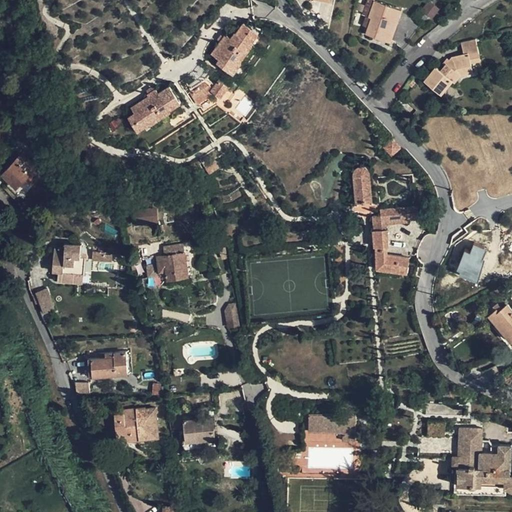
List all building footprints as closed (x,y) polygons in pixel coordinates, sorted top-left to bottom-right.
[(367,0),(364,10),(371,13),(375,0),(374,0),(367,0)] [(401,9),(390,5),(375,0),(371,13),(369,17),(371,18),(370,21),(368,27),(366,34),(386,40),(393,18),(398,19),(401,9)] [(421,12),(433,18),(439,7),(427,1),(421,12)] [(390,42),(398,19),(393,18),(386,40),(387,41),(390,42)] [(478,52),(475,39),(461,42),(463,55),(452,57),(450,60),(446,65),(441,71),(436,67),(425,82),(440,94),(451,81),(454,82),(460,74),(462,74),(472,72),(471,62),(469,54),(478,52)] [(481,61),(478,52),(469,54),(471,62),(481,61)] [(223,71),(220,79),(229,85),(234,75),(223,71)] [(220,79),(211,90),(221,97),(229,85),(220,79)] [(174,94),(170,87),(163,92),(167,98),(174,94)] [(217,102),(221,97),(211,90),(208,94),(217,102)] [(16,187),(25,179),(28,176),(32,180),(38,174),(34,170),(36,168),(28,159),(30,157),(24,151),(20,155),(16,152),(9,159),(12,163),(0,175),(0,186),(8,179),(16,187)] [(371,167),(351,168),(354,215),(374,214),(371,167)] [(452,207),(453,208),(465,205),(467,205),(468,205),(465,189),(449,192),(452,207)] [(409,273),(408,255),(389,256),(387,224),(418,222),(417,207),(380,209),(380,216),(371,217),(375,275),(409,273)] [(157,208),(133,209),(134,221),(157,220),(157,208)] [(345,253),(344,239),(332,241),(333,243),(322,245),(322,246),(309,248),(311,257),(345,253)] [(184,251),(183,243),(163,246),(164,254),(184,251)] [(49,270),(59,271),(59,281),(83,282),(84,258),(84,254),(81,254),(81,245),(63,244),(63,248),(54,247),(53,255),(50,255),(49,270)] [(479,281),(486,248),(472,245),(471,254),(462,252),(457,277),(479,281)] [(157,256),(158,264),(160,275),(167,274),(168,279),(190,275),(186,251),(184,251),(164,254),(157,256)] [(158,264),(152,265),(154,276),(160,275),(158,264)] [(360,309),(360,297),(360,288),(347,288),(347,283),(321,282),(321,277),(302,277),(302,293),(315,293),(314,303),(320,303),(320,304),(346,305),(346,308),(360,309)] [(32,296),(36,304),(40,302),(48,299),(45,289),(36,293),(36,294),(32,296)] [(233,298),(226,299),(223,307),(227,323),(237,321),(233,298)] [(48,299),(40,302),(44,313),(53,309),(48,299)] [(511,309),(507,303),(503,308),(499,311),(497,308),(490,315),(511,340),(511,339),(511,309)] [(371,339),(347,339),(347,341),(347,349),(371,349),(371,339)] [(347,341),(339,341),(327,341),(327,351),(347,351),(347,349),(347,341)] [(347,351),(327,351),(312,351),(312,370),(350,370),(350,351),(347,351)] [(92,359),(93,376),(127,374),(126,352),(105,354),(105,358),(92,359)] [(88,382),(76,384),(81,394),(89,394),(88,382)] [(280,390),(305,391),(305,383),(280,382),(280,390)] [(125,414),(117,414),(114,415),(117,442),(140,439),(159,438),(156,408),(146,409),(146,408),(137,409),(137,416),(125,418),(125,414)] [(117,410),(117,414),(125,414),(125,418),(137,416),(137,409),(117,410)] [(356,440),(356,415),(309,414),(308,431),(342,432),(342,440),(356,440)] [(215,438),(213,418),(176,421),(177,427),(185,426),(186,441),(215,438)] [(444,421),(429,421),(428,434),(443,435),(444,421)] [(481,430),(458,430),(458,438),(421,438),(421,460),(458,461),(458,474),(455,474),(454,491),(477,491),(477,495),(504,496),(504,493),(511,492),(511,475),(510,475),(509,451),(509,446),(497,446),(497,448),(489,448),(489,451),(489,453),(481,453),(481,451),(481,430)]
